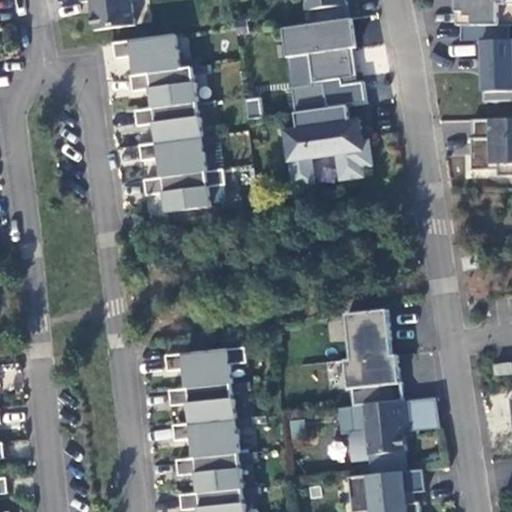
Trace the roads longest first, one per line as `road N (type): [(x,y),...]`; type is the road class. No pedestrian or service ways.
road 1 (residential): [(397,0),(476,511)]
road 2 (residential): [(139,511),(85,88),(44,67)]
road 3 (residential): [(44,67),(15,111),(61,511)]
